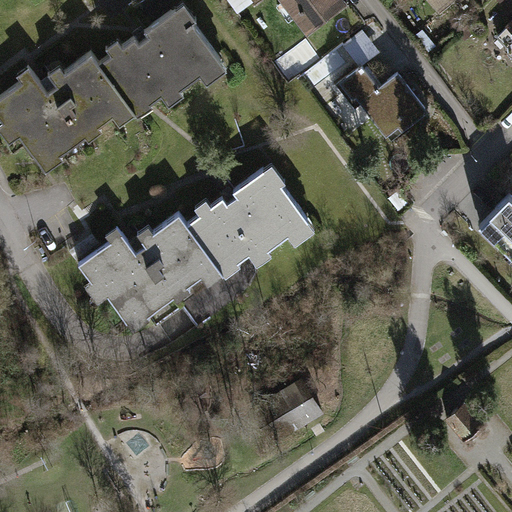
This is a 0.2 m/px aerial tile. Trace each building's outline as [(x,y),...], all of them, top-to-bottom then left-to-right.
[(110,51),(96,61),(133,112),(135,114),(151,102),(149,100),(159,93),(166,103),(182,92),(178,86),(198,72),(204,81),(224,66),(191,20),(195,18),(182,0),(143,28),(148,34),(137,42),(132,35),(121,43),(116,36),(104,44),(110,51)] [(345,0),(282,0),(307,30),(345,0)] [(428,0),(437,12),(451,0),(428,0)] [(362,64),(383,49),(367,27),(347,42),(362,64)] [(133,112),(96,61),(87,50),(63,68),(58,62),(46,70),(55,82),(44,90),(25,64),(15,72),(19,78),(0,91),(0,117),(1,120),(0,120),(0,131),(8,142),(18,134),(43,168),(59,156),(56,151),(82,132),(86,138),(101,127),(97,123),(110,113),(118,123),(133,112)] [(362,64),(335,84),(360,117),(369,111),(389,139),(429,110),(398,69),(377,84),(362,64)] [(199,213),(185,223),(222,274),(224,276),(240,264),(238,261),(248,254),(255,265),(271,254),(267,248),(287,234),(293,243),(313,228),(280,182),(284,180),(271,162),(232,190),(237,196),(226,203),(221,197),(210,205),(205,198),(194,206),(199,213)] [(511,198),(508,195),(482,223),(511,250),(511,198)] [(222,274),(185,223),(177,212),(152,230),(147,224),(135,232),(144,244),(134,252),(115,226),(104,234),(108,240),(77,262),(91,281),(84,286),(97,304),(107,296),(132,330),(148,318),(145,313),(171,294),(175,300),(190,289),(186,285),(199,275),(207,285),(222,274)] [(322,411),(301,378),(253,408),(273,441),(322,411)] [(464,401),(447,416),(465,438),(483,423),(464,401)]
